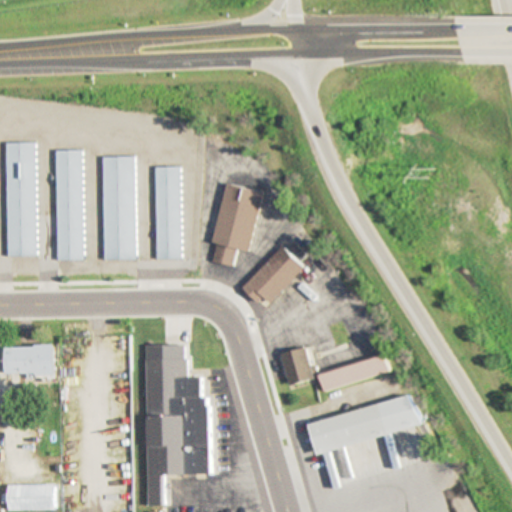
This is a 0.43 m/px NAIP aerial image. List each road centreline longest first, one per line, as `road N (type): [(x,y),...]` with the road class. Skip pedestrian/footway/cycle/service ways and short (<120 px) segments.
road 1 (motorway): [(298,53),(302,88),(374,240),(511,465)]
road 2 (secondary): [(46,55),(468,53)]
road 3 (residential): [(277,511),(237,373),(205,330),(143,302),(0,304)]
road 4 (secondary): [(296,29),(139,36),(46,55)]
road 5 (secondary): [(461,30),(296,29)]
